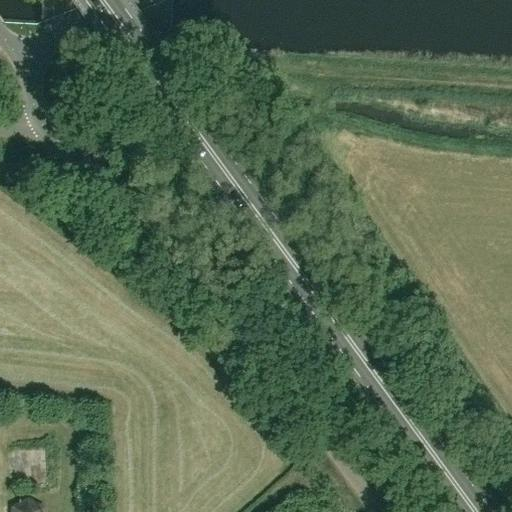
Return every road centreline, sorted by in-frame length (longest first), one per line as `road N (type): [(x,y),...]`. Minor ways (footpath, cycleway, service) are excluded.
road 1 (primary): [(477,511),(100,0)]
road 2 (unclassified): [(382,511),(158,227),(36,127)]
